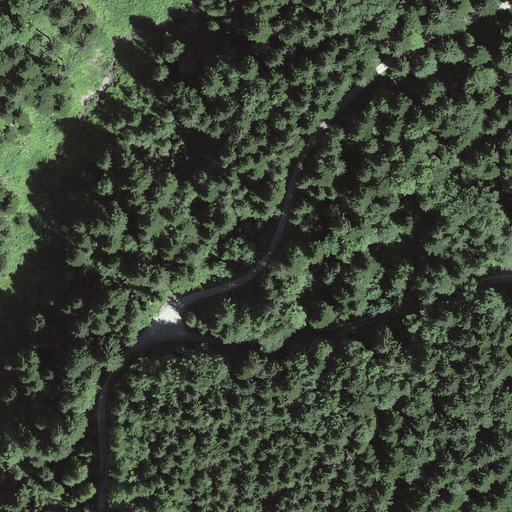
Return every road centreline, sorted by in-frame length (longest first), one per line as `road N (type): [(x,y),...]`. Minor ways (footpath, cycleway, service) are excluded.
road 1 (track): [(511,1),(442,29),(370,75),(304,151),(262,266),(233,286),(168,308),(128,352),(99,408),(100,511)]
road 2 (track): [(511,275),(280,339),(145,334)]
